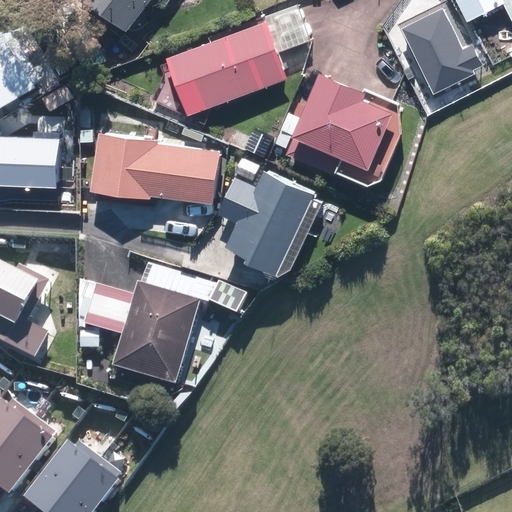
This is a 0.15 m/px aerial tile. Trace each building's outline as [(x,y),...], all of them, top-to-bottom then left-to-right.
[(93,0),(129,30),(154,0),(164,0),(171,5),(175,0),(93,0)] [(511,0),(458,0),(469,21),(504,3),(511,19),(511,0)] [(267,23),(173,56),(193,114),(287,80),(267,23)] [(369,87),(324,67),(294,133),(370,168),(396,111),(364,97),(369,87)] [(0,163),(28,157),(14,99),(0,102),(0,163)] [(97,104),(82,104),(82,140),(96,141),(97,104)] [(217,198),(223,198),(227,157),(223,157),(224,149),(162,144),(162,136),(99,131),(94,190),(217,200),(217,198)] [(328,199),(265,167),(257,183),(239,173),(220,210),(238,220),(225,246),(287,278),(328,199)] [(0,306),(20,317),(47,264),(0,240),(0,306)] [(100,280),(87,322),(126,335),(117,366),(177,385),(202,303),(245,317),(252,293),(150,261),(140,292),(100,280)] [(0,486),(5,490),(54,416),(5,384),(0,392),(0,486)] [(44,511),(86,511),(123,457),(74,425),(25,499),(44,511)]
